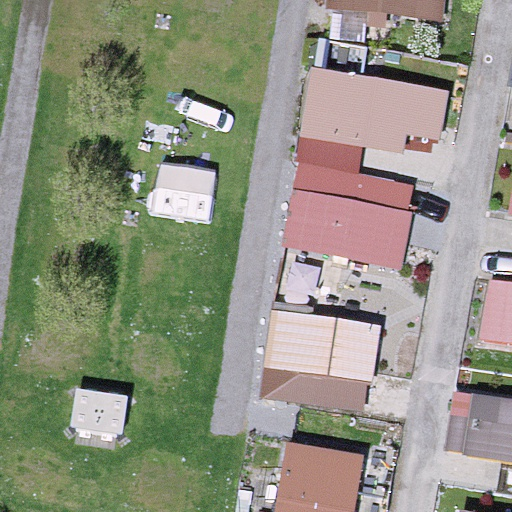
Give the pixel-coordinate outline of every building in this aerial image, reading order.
[(334,0),(334,13),(448,17),(448,0),(334,0)] [(313,67),(285,248),(407,266),(421,167),(440,170),(452,88),(313,67)] [(511,277),(494,274),(482,338),(511,343),(511,277)] [(277,304),(259,394),(368,416),(386,326),(277,304)] [(511,459),(511,394),(458,386),(448,449),(511,459)] [(357,511),(363,448),(285,441),(279,511),(357,511)] [(494,511),(454,502),(451,511),(494,511)]
